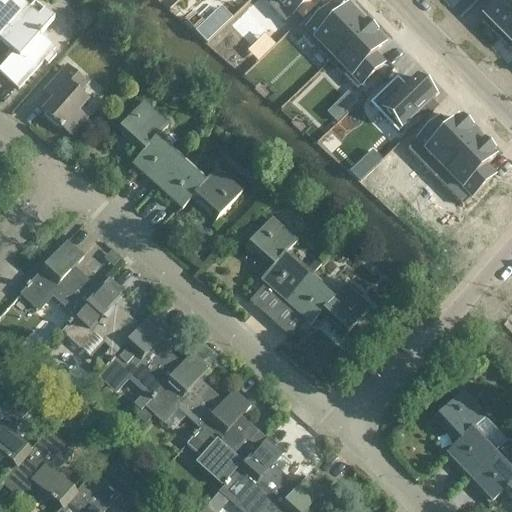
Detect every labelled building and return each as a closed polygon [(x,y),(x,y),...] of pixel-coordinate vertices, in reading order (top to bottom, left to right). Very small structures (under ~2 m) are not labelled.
[(0,0),(0,41),(1,43),(36,4),(31,0),(5,0),(3,3),(0,0)] [(260,0),(284,24),(309,0),(260,0)] [(511,0),(501,0),(480,22),(498,39),(511,25),(511,0)] [(14,54),(0,70),(0,73),(19,91),(44,63),(48,66),(56,57),(52,54),(56,50),(41,36),(55,21),(36,4),(1,43),(14,54)] [(325,13),(302,35),(329,64),(367,28),(366,26),(365,27),(363,25),(365,23),(352,10),(350,11),(348,9),(334,22),(325,13)] [(511,25),(498,39),(511,53),(511,25)] [(367,28),(329,64),(357,92),(380,69),(371,60),(385,47),(376,38),(376,37),(367,28)] [(78,113),(88,102),(79,94),(87,85),(67,67),(49,87),(58,95),(43,113),(59,127),(58,129),(61,131),(62,130),(71,137),(86,120),(78,113)] [(393,83),(370,106),(398,135),(435,99),(434,97),(435,95),(426,86),(424,88),(417,79),(403,93),(393,83)] [(348,95),(339,104),(348,112),(356,104),(348,95)] [(132,168),(157,190),(182,163),(158,141),(170,128),(145,105),(119,133),(144,155),(132,168)] [(436,124),(416,143),(443,172),(477,139),(471,133),(472,133),(461,122),(459,120),(445,134),(436,124)] [(477,139),(443,172),(471,200),(491,181),(482,171),(496,158),(494,156),(483,145),(477,139)] [(372,153),(363,162),(373,171),(381,163),(372,153)] [(206,184),(182,163),(157,190),(182,212),(194,199),(218,221),(243,194),(217,171),(206,184)] [(260,283),(285,305),(321,265),(318,262),(307,274),(286,256),(298,243),(272,220),(247,247),(272,270),(260,283)] [(83,259),(67,244),(30,286),(29,285),(24,289),(26,290),(20,297),(36,312),(50,297),(75,320),(99,293),(73,270),(83,259)] [(335,300),(311,278),(322,266),(321,265),(285,305),(311,328),(323,315),(347,336),(371,309),(346,287),(335,300)] [(67,328),(61,334),(62,335),(78,349),(92,334),(103,344),(89,359),(104,372),(151,319),(150,319),(140,330),(115,308),(126,297),(109,282),(109,281),(99,293),(75,320),(71,324),(70,322),(66,327),(67,328)] [(167,334),(151,319),(104,372),(119,386),(133,371),(158,394),(159,394),(182,368),(182,367),(157,345),(167,334)] [(192,356),(182,367),(182,368),(159,394),(158,394),(155,398),(154,398),(150,402),(151,402),(145,409),(145,410),(137,420),(145,427),(154,417),(161,424),(175,409),(200,431),(201,432),(224,405),(224,404),(199,382),(209,371),(192,356)] [(503,397),(510,389),(503,381),(495,389),(503,397)] [(0,455),(16,470),(30,454),(9,435),(27,415),(1,392),(0,393),(0,455)] [(192,440),(186,446),(194,453),(203,462),(217,446),(242,469),(266,442),(241,420),(251,409),(234,394),(233,393),(224,404),(224,405),(201,432),(200,431),(196,436),(195,435),(191,439),(192,440)] [(445,455),(468,480),(507,444),(485,420),(487,419),(463,394),(436,419),(458,443),(445,455)] [(48,434),(30,454),(16,470),(3,483),(29,506),(41,493),(61,511),(62,511),(76,496),(75,495),(55,476),(73,456),(48,434)] [(242,469),(229,483),(227,482),(223,486),(225,487),(218,495),(235,509),(248,495),(267,511),(279,511),(298,491),(297,490),(272,468),(282,457),(266,442),(242,469)] [(507,444),(468,480),(491,504),(504,492),(511,500),(511,446),(508,443),(507,444)] [(93,474),(75,495),(76,496),(62,511),(61,511),(59,511),(106,511),(119,497),(93,474)] [(307,479),(297,490),(298,491),(279,511),(322,511),(314,505),(324,494),(307,479)] [(220,509),(221,504),(218,502),(214,503),(213,508),(216,510),(220,509)]
